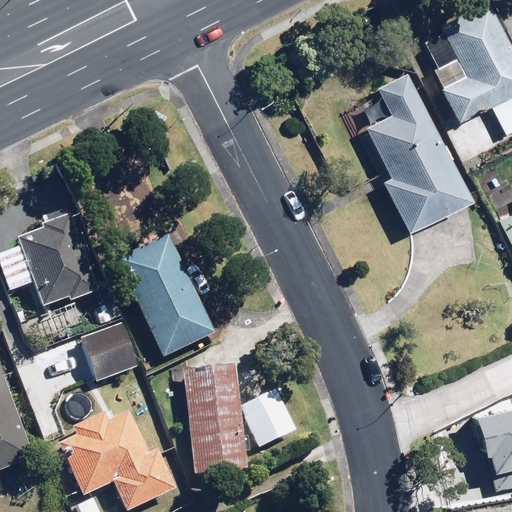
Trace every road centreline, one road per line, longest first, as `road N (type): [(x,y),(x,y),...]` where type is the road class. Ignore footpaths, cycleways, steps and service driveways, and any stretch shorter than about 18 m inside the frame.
road 1 (residential): [(375,511),(372,430),(354,374),(183,34)]
road 2 (primary): [(183,34),(0,115)]
